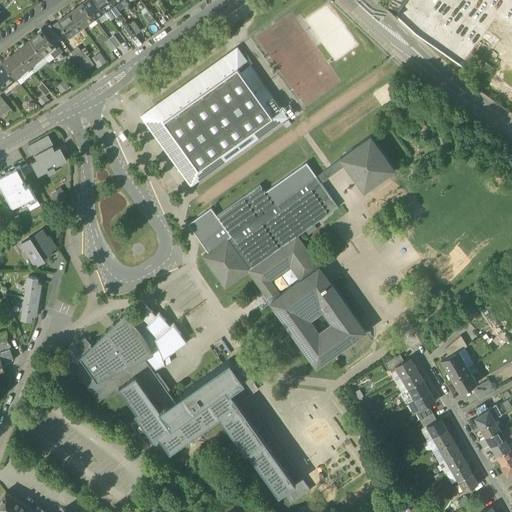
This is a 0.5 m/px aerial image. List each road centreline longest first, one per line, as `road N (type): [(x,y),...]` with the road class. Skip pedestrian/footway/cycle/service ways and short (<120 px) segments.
road 1 (tertiary): [(0,146),(89,98),(231,0)]
road 2 (tertiary): [(511,121),(424,63),(360,0)]
road 3 (residential): [(511,508),(418,347)]
